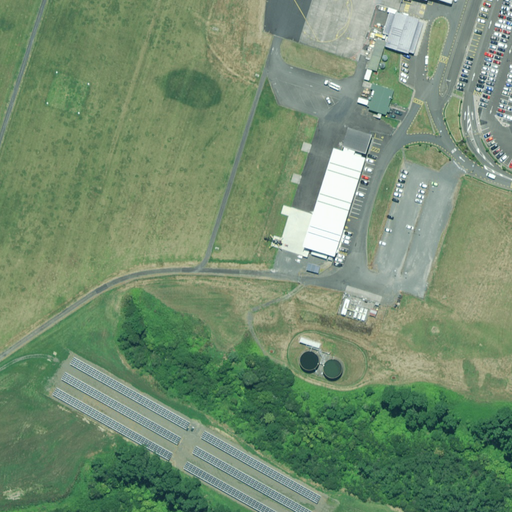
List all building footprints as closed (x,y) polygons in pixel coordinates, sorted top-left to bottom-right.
[(423,19),(398,11),(388,43),(412,51),(423,19)] [(388,41),(378,38),(369,67),(378,70),(388,41)] [(396,90),(377,84),(369,108),(388,114),(396,90)] [(375,133),(351,126),(346,144),(369,151),(375,133)] [(346,150),(337,147),(305,246),(337,256),(369,157),(357,153),(358,149),(348,146),(346,150)] [(351,301),(347,300),(342,315),(346,316),(351,301)] [(368,310),(357,307),(354,318),(365,321),(368,310)] [(322,345),(302,338),(301,342),(320,348),(322,345)] [(333,346),(325,343),(322,351),(330,354),(333,346)] [(307,371),(309,371),(311,371),(312,371),(314,370),(315,370),(317,369),(318,367),(319,366),(319,364),(320,363),(320,361),(320,360),(319,358),(318,357),(317,355),(316,354),(315,353),(313,353),(312,352),(310,352),(308,352),(307,353),(305,353),(304,354),(303,356),(302,357),(301,359),(301,360),(301,362),(301,363),(302,365),(302,367),(303,368),(304,369),(306,370),(307,371)] [(331,379),(333,379),(335,379),(337,379),(338,379),(340,378),(341,377),(342,376),(343,374),(344,373),(344,371),(344,369),(344,368),(344,366),(343,364),(342,363),(340,362),(339,361),(337,360),(336,360),(334,360),(332,360),(331,361),(329,361),(328,362),(327,364),(326,365),(325,367),(325,368),(325,370),(325,372),(325,373),(326,375),(327,376),(328,377),(330,378),(331,379)]
